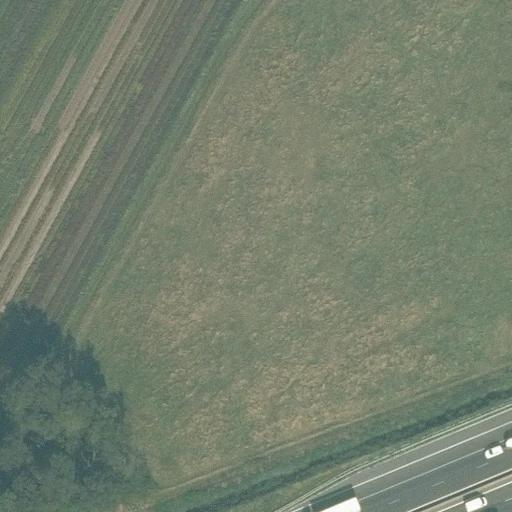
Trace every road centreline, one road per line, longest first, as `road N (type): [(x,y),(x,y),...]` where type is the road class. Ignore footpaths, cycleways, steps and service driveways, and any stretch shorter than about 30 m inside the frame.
road 1 (track): [(59,347),(267,0)]
road 2 (motorway): [(511,448),(358,511)]
